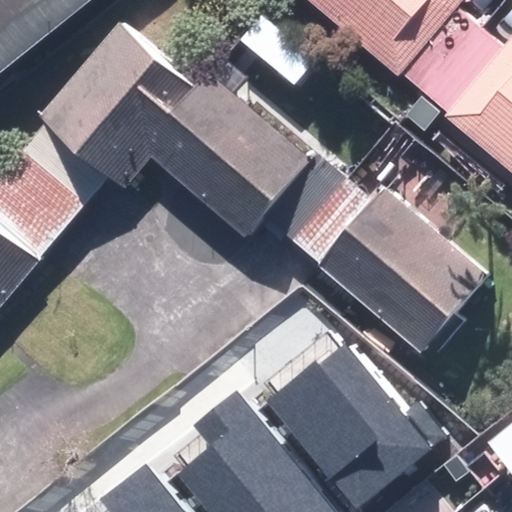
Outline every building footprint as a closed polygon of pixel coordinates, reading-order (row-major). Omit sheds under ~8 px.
[(0,0),(0,76),(93,0),(0,0)] [(401,73),(425,93),(481,28),(468,17),(455,6),(459,0),(306,0),(398,77),(401,73)] [(132,185),(157,155),(252,231),(316,152),(216,72),(208,82),(127,16),(45,114),(132,185)] [(481,28),(425,93),(447,113),(444,116),(511,173),(511,37),(504,47),(496,40),(481,28)] [(503,275),(394,188),(329,270),(438,356),(503,275)] [(0,215),(0,326),(55,262),(0,215)] [(350,348),(347,345),(319,367),(316,363),(268,401),(354,506),(444,433),(416,400),(411,404),(360,340),(350,348)] [(210,447),(177,474),(208,511),(338,511),(237,390),(193,426),(210,447)] [(511,470),(511,419),(486,441),(511,470)] [(192,511),(152,460),(101,499),(111,511),(192,511)]
